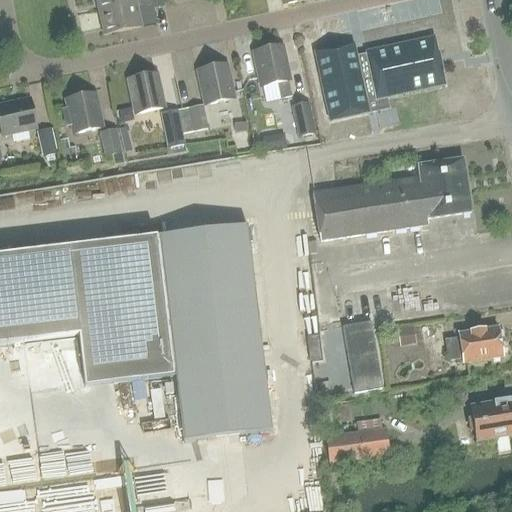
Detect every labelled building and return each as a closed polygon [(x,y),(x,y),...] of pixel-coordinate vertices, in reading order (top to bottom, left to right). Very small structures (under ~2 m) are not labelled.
[(95,0),(98,12),(136,4),(135,0),(95,0)] [(136,4),(98,12),(104,36),(142,28),(138,10),(152,6),(152,8),(164,5),(162,0),(150,0),(136,0),(135,0),(136,4)] [(354,45),(314,53),(330,123),(388,110),(386,99),(445,87),(434,38),(366,53),(367,61),(357,63),(354,45)] [(255,53),(262,88),(277,85),(280,100),(292,98),(280,47),(255,53)] [(225,66),(199,71),(207,106),(232,101),(225,66)] [(155,75),(129,80),(137,115),(163,110),(155,75)] [(69,109),(62,111),(66,127),(73,126),(75,135),(101,130),(93,94),(67,100),(69,109)] [(0,108),(0,129),(1,135),(36,128),(31,102),(0,108)] [(299,140),(316,136),(309,105),(292,108),(299,140)] [(183,135),(207,130),(202,107),(190,110),(179,113),(183,135)] [(119,112),(121,124),(133,122),(131,110),(119,112)] [(170,150),(186,146),(183,135),(179,113),(178,111),(163,114),(170,150)] [(126,129),(119,130),(125,156),(132,155),(126,129)] [(35,134),(41,160),(56,157),(51,131),(35,134)] [(116,131),(100,134),(105,158),(112,156),(121,154),(116,131)] [(67,149),(61,151),(64,161),(77,158),(75,148),(67,149)] [(121,154),(112,156),(112,158),(114,167),(123,165),(122,157),(121,154)] [(471,214),(463,161),(418,167),(420,179),(313,195),(320,243),(428,227),(427,221),(471,214)] [(246,227),(160,238),(184,442),(270,431),(246,227)] [(155,238),(0,256),(0,345),(79,336),(85,387),(172,377),(155,238)] [(372,323),(342,328),(353,398),(384,393),(372,323)] [(413,328),(398,330),(400,347),(416,345),(413,328)] [(459,340),(445,342),(448,362),(462,360),(463,365),(503,358),(498,329),(458,335),(459,340)] [(320,335),(307,336),(308,359),(321,358),(320,335)] [(511,401),(470,408),(476,443),(511,437),(511,401)] [(324,438),(328,466),(388,458),(384,430),(380,431),(379,421),(361,423),(363,433),(324,438)]
